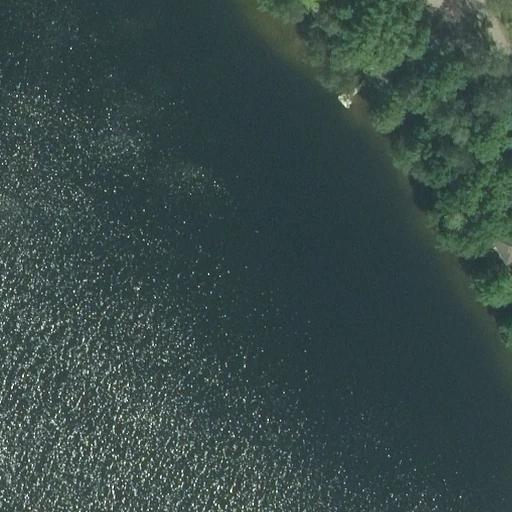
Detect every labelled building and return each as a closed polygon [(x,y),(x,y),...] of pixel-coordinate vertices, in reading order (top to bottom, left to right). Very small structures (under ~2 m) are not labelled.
[(371,59),(369,60),(390,85),(414,65),(393,40),(376,55),(371,59)] [(372,50),(366,54),(371,59),(376,55),(372,50)] [(439,73),(438,74),(457,94),(480,72),(462,52),(445,68),(439,73)] [(440,64),(435,69),(439,73),(445,68),(440,64)] [(497,125),(467,138),(479,166),(509,154),(497,125)] [(511,222),(490,234),(505,261),(511,257),(511,222)]
